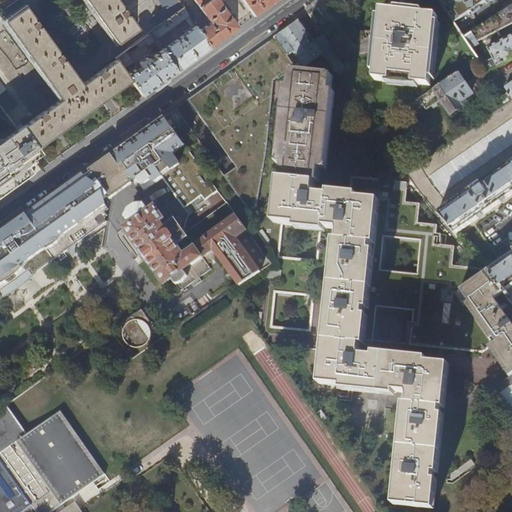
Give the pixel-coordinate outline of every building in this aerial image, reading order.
[(116,0),(84,0),(117,45),(138,30),(116,0)] [(156,0),(169,19),(183,8),(178,0),(156,0)] [(192,0),(209,23),(198,31),(210,48),(223,38),(238,28),(218,0),(192,0)] [(242,0),(254,16),(268,6),(276,0),(242,0)] [(439,0),(445,9),(448,7),(452,12),(448,14),(454,23),(471,12),(473,15),(480,8),(479,6),(488,0),(439,0)] [(60,100),(23,127),(38,148),(57,133),(72,123),(71,122),(98,102),(99,103),(104,100),(131,81),(127,75),(123,70),(115,61),(81,85),(25,7),(4,22),(60,100)] [(511,7),(465,37),(472,49),(479,44),(478,41),(511,23),(511,7)] [(169,19),(149,33),(155,42),(161,51),(177,72),(194,59),(210,48),(198,31),(183,8),(169,19)] [(412,14),(383,11),(379,42),(374,81),(430,87),(438,17),(412,14)] [(297,73),(322,56),(314,44),(298,21),(276,37),(275,38),(275,39),(286,57),(296,51),(303,61),(298,64),(297,61),(292,64),(297,73)] [(149,33),(136,43),(139,48),(146,42),(149,46),(155,42),(149,33)] [(486,61),(491,69),(511,58),(511,34),(487,48),(493,58),(486,61)] [(325,38),(324,37),(314,44),(322,56),(326,61),(336,54),(325,38)] [(224,177),(250,212),(256,208),(265,154),(272,94),(273,80),(292,67),(292,64),(286,57),(275,38),(257,51),(189,101),(237,168),(224,177)] [(133,71),(127,75),(131,81),(143,96),(159,85),(177,72),(161,51),(153,56),(155,58),(149,62),(147,59),(145,59),(140,63),(139,64),(139,66),(141,68),(135,72),(133,71)] [(115,61),(123,70),(132,64),(124,52),(114,59),(115,61)] [(284,166),(282,179),(315,183),(318,183),(320,169),(324,169),(327,144),(330,144),(333,114),(330,114),(333,92),(331,92),(333,76),(297,73),(293,73),(292,88),(288,87),(286,109),(284,109),(280,139),(283,140),(280,165),(284,166)] [(441,100),(450,114),(461,107),(458,102),(471,94),(457,73),(419,99),(426,110),(441,100)] [(0,83),(0,106),(6,114),(16,106),(0,83)] [(511,102),(408,173),(438,211),(456,235),(511,195),(511,102)] [(92,169),(84,174),(92,185),(95,183),(98,181),(109,196),(110,198),(138,178),(143,184),(153,178),(154,180),(162,175),(185,207),(202,194),(206,198),(218,189),(165,116),(147,129),(92,169)] [(373,131),(377,138),(389,130),(388,129),(397,123),(394,117),(387,122),(374,131),(373,131)] [(374,131),(387,122),(385,119),(372,128),(374,131)] [(0,198),(17,186),(35,174),(28,164),(35,159),(42,154),(38,148),(23,127),(0,142),(0,198)] [(73,245),(106,221),(104,218),(107,215),(105,212),(108,209),(102,200),(109,196),(98,181),(95,183),(92,185),(84,174),(49,200),(0,235),(0,298),(68,249),(70,252),(74,249),(74,246),(73,245)] [(351,180),(350,199),(313,195),(315,183),(282,179),(281,195),(278,224),(339,230),(320,385),(409,394),(398,505),(431,509),(446,365),(362,355),(365,341),(373,341),(376,307),(414,311),(411,345),(483,353),(494,345),(511,370),(511,323),(495,299),(504,293),(488,271),(486,268),(452,266),(454,247),(435,245),(436,226),(417,224),(419,204),(405,203),(407,184),(351,180)] [(161,284),(162,283),(163,285),(174,277),(184,291),(212,271),(203,257),(213,249),(240,286),(272,264),(227,202),(185,232),(175,218),(163,227),(160,222),(161,221),(162,221),(164,219),(155,206),(124,229),(125,230),(123,231),(128,238),(129,237),(140,252),(140,253),(140,256),(144,261),(146,262),(146,261),(157,277),(156,278),(161,284)] [(81,244),(101,247),(105,227),(81,244)] [(511,255),(488,271),(504,293),(511,304),(511,255)] [(192,318),(210,306),(204,296),(186,308),(192,318)] [(148,327),(147,325),(151,322),(142,309),(134,316),(121,325),(140,353),(153,344),(150,339),(151,337),(151,332),(150,329),(148,327)] [(6,406),(0,409),(0,459),(32,506),(36,511),(51,511),(105,474),(61,411),(27,435),(6,406)] [(0,511),(22,511),(32,506),(0,459),(0,511)] [(60,511),(82,511),(75,502),(60,511)]
